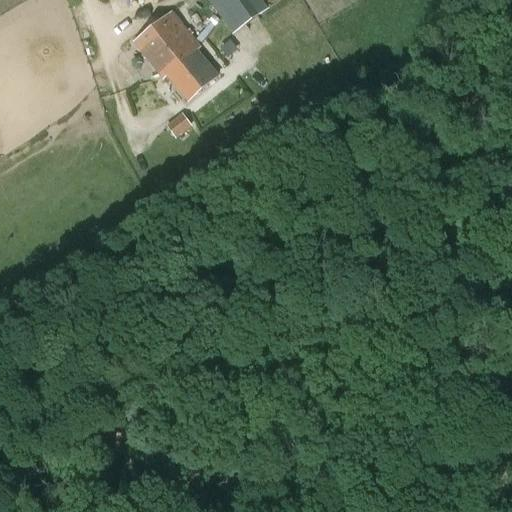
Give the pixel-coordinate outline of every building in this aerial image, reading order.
[(117,0),(121,15),(164,4),(163,0),(117,0)] [(208,0),(221,19),(248,0),(208,0)] [(261,0),(248,0),(221,19),(232,35),(268,9),(261,0)] [(163,80),(167,77),(196,52),(200,49),(171,15),(134,44),(157,73),(163,80)] [(196,52),(167,77),(187,102),(218,77),(196,52)] [(183,115),(166,127),(176,140),(193,128),(183,115)]
